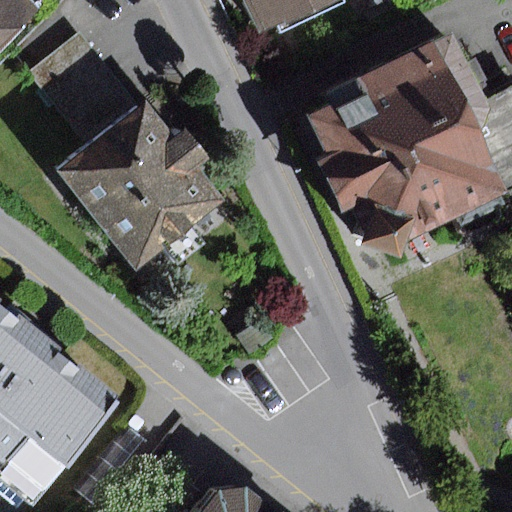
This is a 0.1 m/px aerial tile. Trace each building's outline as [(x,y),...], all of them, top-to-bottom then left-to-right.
[(0,0),(0,58),(45,16),(28,0),(0,0)] [(244,0),(261,34),(278,26),(283,36),(349,4),(347,0),(244,0)] [(31,72),(93,150),(143,110),(81,32),(31,72)] [(326,163),(350,211),(359,206),(371,231),(366,246),(406,261),(413,242),(454,225),(458,235),(468,240),(502,224),(505,214),(500,205),(511,198),(511,93),(472,114),(438,47),(310,112),(334,159),(326,163)] [(93,150),(61,173),(139,273),(225,207),(199,174),(214,163),(188,129),(175,139),(149,106),(143,110),(93,150)] [(0,478),(36,509),(124,408),(0,301),(0,478)] [(260,320),(237,336),(250,355),(273,339),(260,320)] [(126,426),(77,490),(91,502),(141,437),(126,426)] [(279,511),(251,489),(224,494),(209,511),(279,511)]
